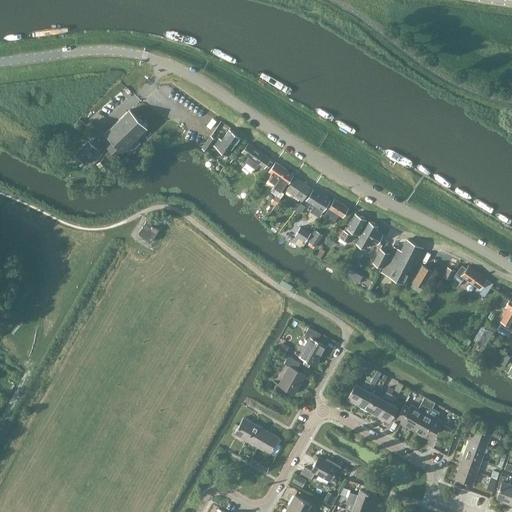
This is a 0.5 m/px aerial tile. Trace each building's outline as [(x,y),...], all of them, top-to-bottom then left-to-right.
[(140,143),(136,138),(147,128),(129,110),(105,133),(113,141),(107,147),(109,149),(116,157),(123,151),(124,150),(128,154),(140,143)] [(213,144),(213,145),(227,155),(238,140),(233,136),(233,133),(228,130),(221,140),(218,138),(213,144)] [(211,136),(202,148),(207,151),(215,139),(211,136)] [(89,167),(102,155),(88,141),(76,153),(89,167)] [(250,165),(259,151),(249,144),(243,152),(246,154),(239,164),(242,166),(245,161),(250,165)] [(119,159),(116,157),(109,149),(104,154),(113,164),(119,159)] [(259,151),(250,165),(255,169),(259,164),(264,167),(261,171),(265,173),(269,167),(265,165),(270,159),(259,151)] [(104,157),(96,164),(106,174),(113,167),(104,157)] [(285,170),(275,163),(269,171),(272,174),(269,179),(275,184),(285,170)] [(275,184),(270,191),(275,195),(280,198),(283,193),(280,191),(285,183),(287,184),(293,175),(285,170),(275,184)] [(302,201),(311,187),(295,176),(286,190),(302,201)] [(323,211),(330,200),(314,189),(306,200),(314,205),(310,210),(319,216),(323,211)] [(275,195),(270,203),(275,206),(280,198),(275,195)] [(342,217),(348,207),(335,199),(329,208),(328,208),(324,214),(334,221),(338,215),(342,217)] [(296,201),(292,208),(296,211),(300,204),(296,201)] [(305,206),(300,203),(300,204),(296,211),(300,213),(305,206)] [(357,234),(366,220),(355,214),(348,227),(345,226),(343,230),(339,237),(340,237),(339,238),(347,242),(349,237),(353,231),(357,234)] [(138,234),(151,242),(159,229),(146,221),(138,234)] [(376,230),(378,227),(368,222),(356,243),(365,248),(370,239),(377,243),(382,234),(376,230)] [(300,227),(295,235),(305,241),(310,233),(300,227)] [(339,237),(343,230),(338,227),(334,234),(339,237)] [(313,248),(322,235),(315,230),(308,240),(310,241),(308,244),(313,248)] [(391,255),(382,272),(404,284),(422,248),(407,240),(401,250),(395,247),(391,255)] [(317,256),(320,258),(321,258),(325,250),(322,248),(317,256)] [(382,267),(389,253),(380,248),(373,263),(382,267)] [(423,287),(433,270),(421,264),(412,281),(423,287)] [(462,265),(454,275),(462,281),(464,278),(476,287),(475,289),(484,296),(492,284),(491,283),(487,280),(468,265),(466,268),(462,265)] [(450,279),(455,270),(447,267),(442,275),(450,279)] [(348,268),(344,275),(358,283),(362,276),(348,268)] [(511,299),(509,298),(504,308),(506,309),(499,321),(509,327),(511,321),(511,299)] [(316,340),(320,334),(320,333),(309,327),(304,334),(309,337),(299,356),(315,365),(326,346),(316,340)] [(485,329),(477,343),(484,347),(492,333),(485,329)] [(511,356),(504,352),(499,361),(506,365),(506,364),(507,365),(511,356)] [(294,394),(305,375),(296,369),(300,362),(288,355),(284,363),(289,366),(278,385),(294,394)] [(370,382),(374,384),(381,372),(376,370),(372,377),(370,382)] [(357,404),(370,382),(372,377),(368,375),(361,387),(355,383),(346,398),(357,404)] [(367,410),(376,395),(370,391),(374,384),(370,382),(357,404),(367,410)] [(394,389),(398,392),(403,385),(398,382),(394,388),(394,389)] [(394,389),(394,388),(389,386),(386,391),(387,391),(382,399),(376,395),(367,410),(378,416),(391,394),(394,389)] [(389,422),(398,407),(391,404),(395,396),(391,394),(378,416),(389,422)] [(401,422),(412,429),(429,399),(425,396),(422,402),(418,409),(410,405),(409,407),(404,404),(397,417),(402,419),(401,422)] [(428,414),(432,407),(435,402),(429,399),(412,429),(425,436),(429,428),(435,432),(442,420),(436,416),(435,418),(428,414)] [(246,440),(255,424),(243,417),(239,425),(235,431),(234,433),(246,440)] [(258,447),(267,431),(255,424),(246,440),(258,447)] [(486,447),(491,433),(473,427),(469,441),(486,447)] [(500,438),(502,432),(495,429),(492,436),(500,438)] [(270,454),(279,438),(267,431),(258,447),(270,454)] [(482,460),(486,447),(469,441),(464,454),(482,460)] [(496,464),(502,466),(506,454),(501,452),(496,464)] [(477,473),(482,460),(464,454),(459,466),(477,473)] [(300,461),(308,464),(310,459),(302,456),(300,461)] [(332,462),(329,463),(319,457),(311,470),(305,466),(301,473),(311,479),(315,472),(330,481),(330,480),(335,483),(337,482),(339,479),(338,477),(335,475),(340,466),(332,462)] [(508,472),(511,465),(504,463),(502,470),(508,472)] [(472,485),(477,473),(459,466),(455,479),(472,485)] [(493,471),(490,478),(493,479),(495,479),(496,480),(498,473),(493,471)] [(296,474),(292,481),(300,486),(304,478),(296,474)] [(509,504),(511,496),(511,485),(502,482),(496,499),(509,504)] [(362,484),(360,488),(376,494),(377,490),(362,484)] [(319,495),(323,488),(317,485),(313,492),(319,495)] [(350,492),(348,497),(373,506),(377,494),(376,494),(360,488),(358,495),(350,492)] [(300,511),(310,511),(307,510),(310,503),(295,495),(289,506),(300,511)] [(370,511),(373,506),(348,497),(346,502),(354,505),(352,511),(353,511),(370,511)]
